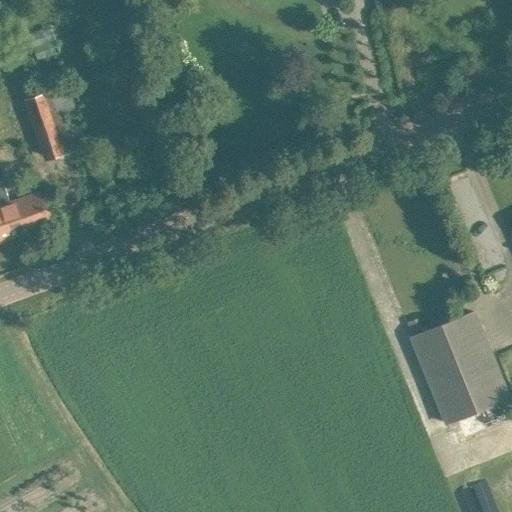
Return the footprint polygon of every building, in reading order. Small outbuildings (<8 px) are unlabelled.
[(36,63),(61,56),(54,29),(29,36),(36,63)] [(67,87),(28,100),(46,155),(85,142),(67,87)] [(0,200),(13,236),(51,222),(40,191),(10,202),(5,186),(0,187),(0,200)] [(0,240),(13,236),(0,200),(0,240)] [(412,336),(447,422),(511,395),(477,309),(412,336)] [(419,317),(408,321),(411,330),(422,326),(419,317)]
